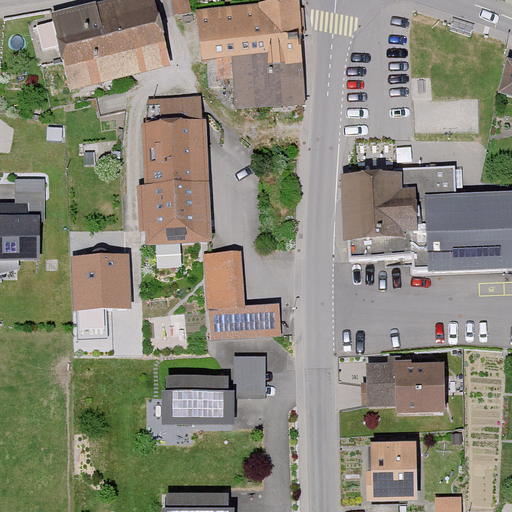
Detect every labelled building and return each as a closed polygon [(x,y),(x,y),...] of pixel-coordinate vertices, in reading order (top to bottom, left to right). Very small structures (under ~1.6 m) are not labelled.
[(172,67),(156,0),(111,0),(53,14),(72,91),(172,67)] [(185,16),(182,0),(168,3),(171,18),(185,16)] [(304,32),(298,1),(198,7),(204,57),(233,54),(239,104),(304,96),(296,33),(304,32)] [(472,30),(452,23),(450,31),(470,38),(472,30)] [(511,58),(504,57),(495,91),(511,95),(511,58)] [(152,121),(144,122),(147,185),(139,185),(141,243),(212,240),(205,94),(151,96),(152,121)] [(396,174),(341,175),(343,240),(412,238),(413,271),(511,268),(511,191),(457,194),(456,166),(395,168),(396,174)] [(45,192),(14,193),(14,219),(0,218),(0,261),(37,261),(37,223),(45,223),(45,192)] [(280,304),(248,306),(244,252),(207,255),(213,337),(282,332),(280,304)] [(130,310),(127,256),(69,259),(72,313),(130,310)] [(269,397),(268,356),(239,357),(239,397),(269,397)] [(435,420),(435,370),(404,370),(404,368),(361,368),(361,412),(385,412),(386,420),(435,420)] [(161,425),(232,425),(232,394),(224,394),(224,378),(167,378),(167,392),(161,392),(161,425)] [(416,501),(415,441),(371,441),(372,477),(367,477),(367,502),(416,501)] [(160,511),(230,511),(231,511),(224,511),(224,495),(166,495),(166,510),(160,510),(160,511)] [(458,511),(458,502),(431,502),(430,511),(458,511)]
